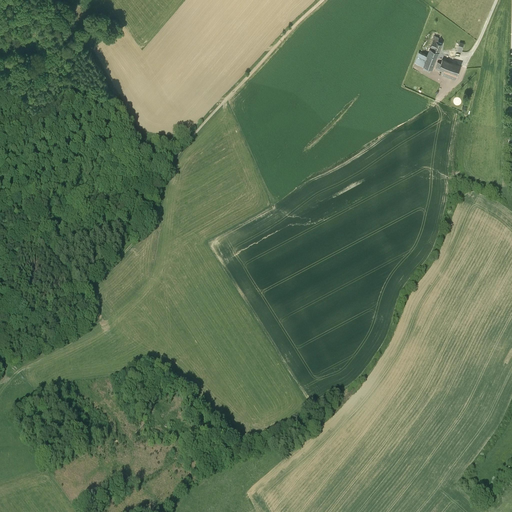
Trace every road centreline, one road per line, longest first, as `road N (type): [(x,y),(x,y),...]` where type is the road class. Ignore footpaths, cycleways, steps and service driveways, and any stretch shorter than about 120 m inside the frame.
road 1 (track): [(0,363),(27,322),(98,278),(151,221),(170,162)]
road 2 (track): [(170,162),(323,0)]
road 3 (track): [(0,149),(115,105),(145,165),(170,162)]
